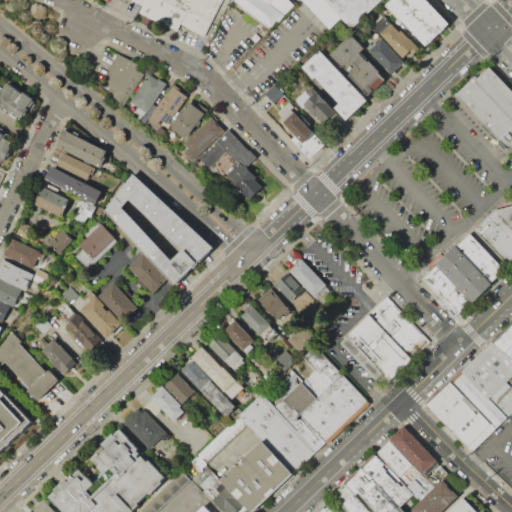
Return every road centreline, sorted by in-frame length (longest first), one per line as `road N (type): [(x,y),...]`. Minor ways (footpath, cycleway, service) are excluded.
road 1 (tertiary): [(259,249),(156,151),(0,24)]
road 2 (tertiary): [(0,496),(246,261)]
road 3 (tertiary): [(259,249),(491,27)]
road 4 (tertiary): [(283,511),(511,292)]
road 5 (residential): [(317,193),(199,72),(110,28),(83,28)]
road 6 (tertiary): [(0,50),(211,228)]
road 7 (residential): [(459,344),(317,193)]
road 8 (residential): [(399,401),(511,505)]
road 9 (residential): [(0,221),(60,100)]
